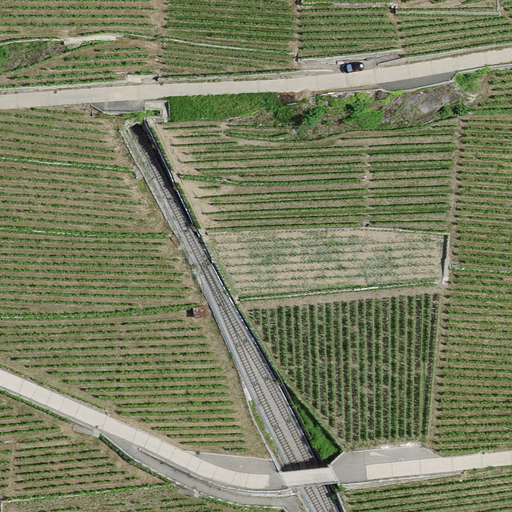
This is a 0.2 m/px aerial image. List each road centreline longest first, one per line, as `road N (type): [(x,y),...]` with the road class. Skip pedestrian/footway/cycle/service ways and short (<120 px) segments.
road 1 (track): [(0,105),(511,61)]
road 2 (track): [(114,427),(247,481),(406,470)]
road 3 (track): [(0,377),(114,427)]
